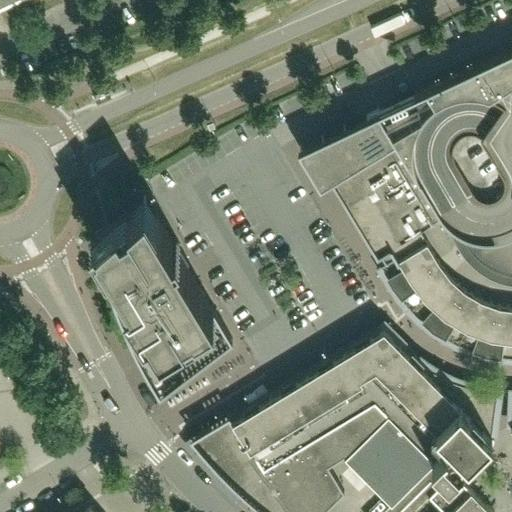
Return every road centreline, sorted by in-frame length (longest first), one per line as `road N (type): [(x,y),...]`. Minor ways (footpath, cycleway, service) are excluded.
road 1 (tertiary): [(50,173),(441,0)]
road 2 (tertiary): [(370,0),(34,144)]
road 3 (residential): [(147,441),(384,302)]
road 4 (residential): [(0,508),(133,427)]
road 5 (unclassified): [(7,238),(88,367)]
road 6 (unclassified): [(102,358),(36,222)]
road 7 (unknown): [(347,472),(279,487),(232,445)]
road 8 (residential): [(0,51),(109,0)]
